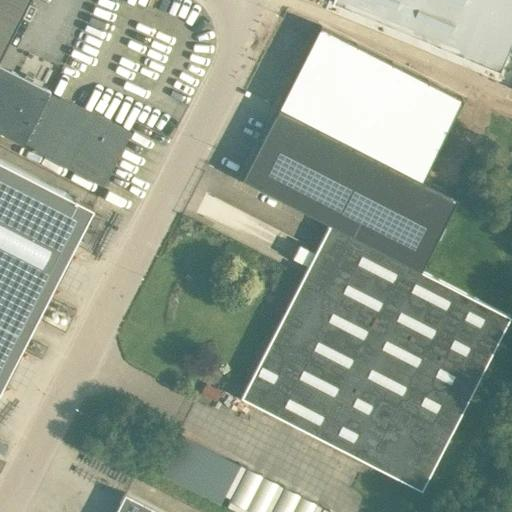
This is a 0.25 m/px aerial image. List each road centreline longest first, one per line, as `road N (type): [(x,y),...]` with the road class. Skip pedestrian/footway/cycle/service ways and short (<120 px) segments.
road 1 (unclassified): [(2,511),(262,12)]
road 2 (unknown): [(292,0),(511,94)]
